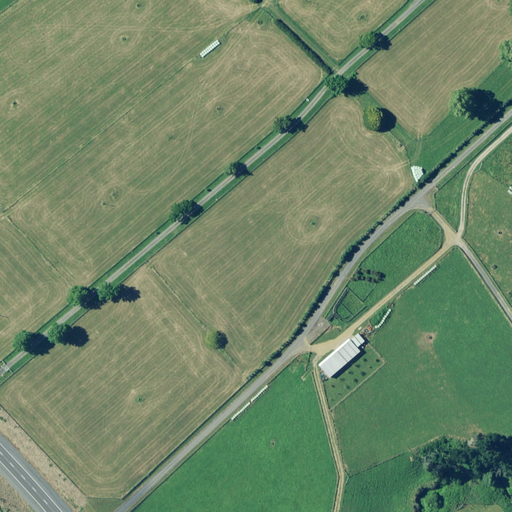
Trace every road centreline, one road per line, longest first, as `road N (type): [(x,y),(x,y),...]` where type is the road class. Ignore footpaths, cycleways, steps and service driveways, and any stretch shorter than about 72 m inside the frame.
road 1 (track): [(120,511),(309,324),(354,250),(511,107)]
road 2 (track): [(0,373),(418,0)]
